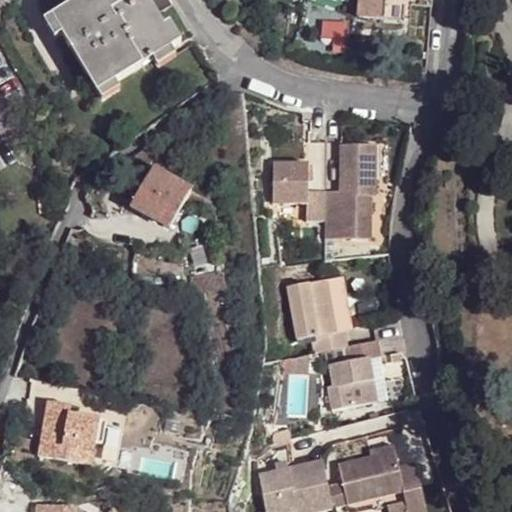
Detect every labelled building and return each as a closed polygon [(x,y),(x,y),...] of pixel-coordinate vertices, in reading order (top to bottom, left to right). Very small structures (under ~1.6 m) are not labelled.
[(147,0),(84,0),(51,19),(63,36),(98,97),(116,86),(155,63),(173,52),(181,46),(171,28),(165,31),(158,16),(150,3),(147,0)] [(155,0),(150,3),(158,16),(170,8),(165,0),(155,0)] [(361,0),(360,20),(382,22),(385,5),(391,5),(391,0),(395,0),(405,1),(405,0),(361,0)] [(434,9),(434,0),(405,0),(405,1),(405,6),(416,7),(434,9)] [(55,42),(63,36),(51,19),(44,23),(55,42)] [(177,59),(173,52),(155,63),(159,70),(177,59)] [(120,92),(116,86),(98,97),(101,103),(120,92)] [(345,190),(319,190),(320,219),(320,238),(367,238),(368,195),(372,195),(373,145),(345,145),(345,190)] [(303,161),(268,161),(266,202),(302,203),(303,220),(320,219),(319,190),(303,189),(303,161)] [(151,173),(130,209),(169,231),(190,195),(151,173)] [(195,299),(228,292),(224,275),(191,281),(195,299)] [(344,281),(285,292),(296,346),(311,343),(315,358),(344,352),(348,351),(344,336),(355,334),(344,281)] [(348,351),(344,352),(348,367),(328,372),(333,391),(326,392),(331,412),(377,402),(368,364),(380,361),(376,345),(348,351)] [(309,357),(281,362),(281,375),(308,376),(309,357)] [(71,405),(49,401),(44,428),(50,429),(48,436),(43,435),(39,455),(99,467),(107,427),(90,424),(91,419),(70,415),(71,405)] [(107,422),(91,419),(90,424),(107,427),(107,422)] [(107,427),(99,467),(104,467),(109,462),(118,463),(124,430),(107,427)] [(271,431),(273,441),(288,438),(294,437),(292,427),(271,431)] [(273,441),(267,442),(267,446),(289,442),(288,438),(273,441)] [(372,461),(397,455),(395,449),(371,455),(372,461)] [(401,469),(397,455),(372,461),(339,470),(343,486),(348,507),(400,494),(403,503),(387,507),(388,511),(426,511),(415,465),(401,469)] [(276,474),(258,478),(265,511),(326,511),(331,511),(326,490),(320,464),(288,472),(276,474)] [(276,474),(288,472),(286,465),(274,467),(276,474)] [(331,511),(348,507),(343,486),(326,490),(331,511)]
